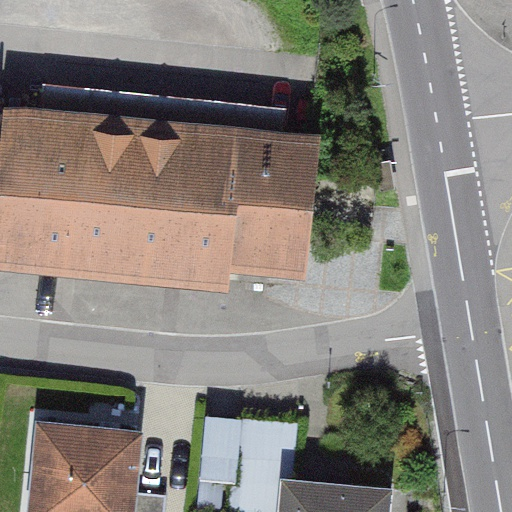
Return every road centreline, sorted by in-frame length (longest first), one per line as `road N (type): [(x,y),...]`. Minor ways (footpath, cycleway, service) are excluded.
road 1 (residential): [(0,342),(204,362),(473,327)]
road 2 (tertiary): [(473,327),(440,124)]
road 3 (tertiary): [(503,511),(473,327)]
road 4 (tertiary): [(440,124),(416,0)]
